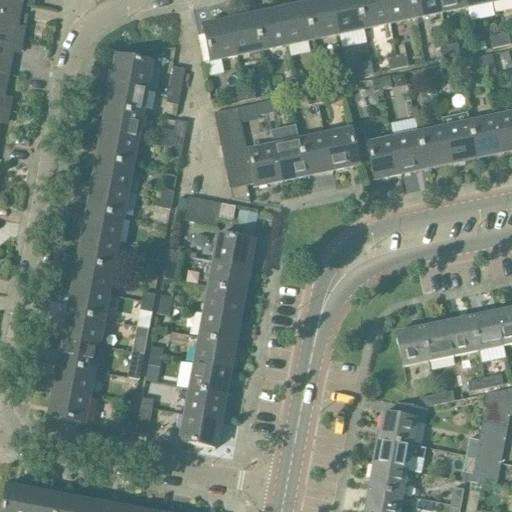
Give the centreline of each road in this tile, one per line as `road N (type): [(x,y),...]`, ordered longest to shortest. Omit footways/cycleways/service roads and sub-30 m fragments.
road 1 (residential): [(286,488),(34,438),(13,431),(7,410),(76,52),(91,23),(151,0)]
road 2 (residential): [(511,203),(353,243),(330,264),(319,320)]
road 3 (residential): [(319,320),(369,268),(511,235)]
road 4 (residential): [(286,488),(319,320)]
